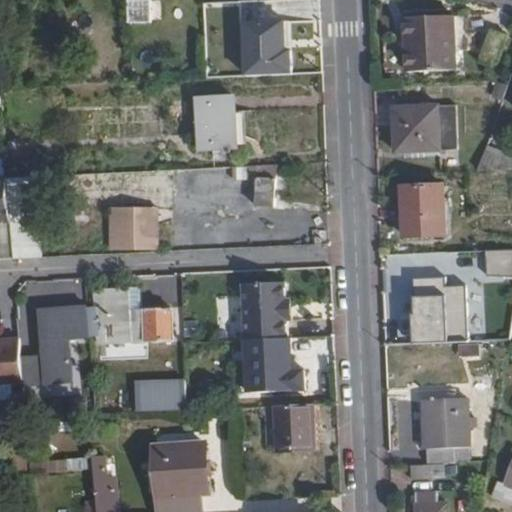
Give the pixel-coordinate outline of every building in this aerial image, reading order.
[(129,0),(131,23),(152,23),(151,0),(129,0)] [(247,73),(299,72),(298,15),(273,15),(273,2),(246,3),(247,73)] [(406,17),(408,72),(458,70),(457,51),(456,15),(406,17)] [(469,15),(456,15),(457,51),(467,50),(469,15)] [(481,61),(497,67),(508,36),(492,31),(481,61)] [(493,97),(503,101),(508,85),(498,81),(493,97)] [(236,95),(198,97),(201,151),(240,149),(236,95)] [(397,152),(459,150),(458,105),(395,108),(397,152)] [(511,169),(511,156),(489,147),(481,171),(511,169)] [(37,177),(40,176),(39,160),(11,162),(12,178),(37,177)] [(278,165),(234,167),(235,179),(258,179),(257,207),(276,207),(278,165)] [(223,172),(197,174),(198,186),(223,185),(223,172)] [(0,222),(12,222),(8,178),(8,177),(0,177),(0,222)] [(12,222),(15,259),(45,257),(37,177),(12,178),(8,178),(12,222)] [(448,236),(446,184),(402,186),(405,238),(448,236)] [(113,249),(160,249),(160,208),(113,208),(113,249)] [(176,225),(175,246),(195,247),(197,226),(176,225)] [(234,243),(234,231),(206,231),(207,244),(234,243)] [(511,249),(490,251),(491,275),(511,274),(511,249)] [(415,344),(466,342),(464,285),(444,286),(443,277),(415,278),(416,314),(414,314),(415,344)] [(244,284),(247,340),(289,338),(288,319),(294,319),(293,299),(287,299),(286,282),(244,284)] [(140,287),(130,288),(131,310),(141,310),(140,287)] [(95,290),(99,343),(174,341),(173,309),(141,310),(131,310),(130,288),(95,290)] [(41,311),(46,383),(74,381),(71,340),(91,339),(89,307),(41,311)] [(294,356),(293,338),(247,340),(250,392),(308,390),(307,369),(292,370),(291,356),(294,356)] [(0,386),(25,385),(22,354),(22,341),(5,343),(5,340),(0,340),(0,386)] [(460,357),(481,357),(481,344),(460,345),(460,357)] [(22,354),(25,385),(43,383),(41,353),(22,354)] [(490,389),(489,376),(478,377),(478,390),(490,389)] [(140,390),(141,410),(171,408),(170,388),(140,390)] [(429,464),(472,462),(468,397),(426,399),(429,464)] [(314,403),(278,405),(280,451),(317,449),(314,403)] [(278,405),(267,406),(268,452),(280,451),(278,405)] [(203,511),(202,494),(212,493),(208,443),(156,446),(160,511),(203,511)] [(119,511),(117,478),(111,478),(109,456),(94,457),(95,469),(98,511),(119,511)] [(94,457),(31,462),(32,475),(95,469),(94,457)] [(11,460),(12,477),(32,475),(31,459),(11,460)] [(446,478),(445,465),(413,466),(413,480),(446,478)] [(511,467),(506,484),(500,482),(493,497),(511,504),(511,467)] [(439,493),(417,493),(418,511),(450,511),(450,503),(439,503),(439,493)]
